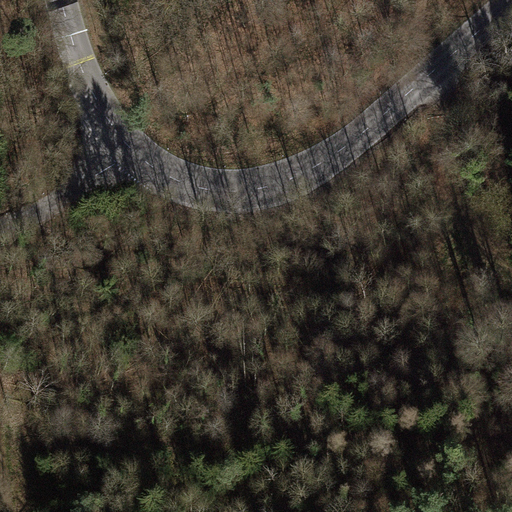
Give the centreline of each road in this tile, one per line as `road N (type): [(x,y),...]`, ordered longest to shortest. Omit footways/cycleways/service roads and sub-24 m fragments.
road 1 (tertiary): [(134,153),(194,182),(271,180),(340,152),(509,0)]
road 2 (residential): [(68,0),(134,153)]
road 3 (tertiary): [(0,234),(134,153)]
